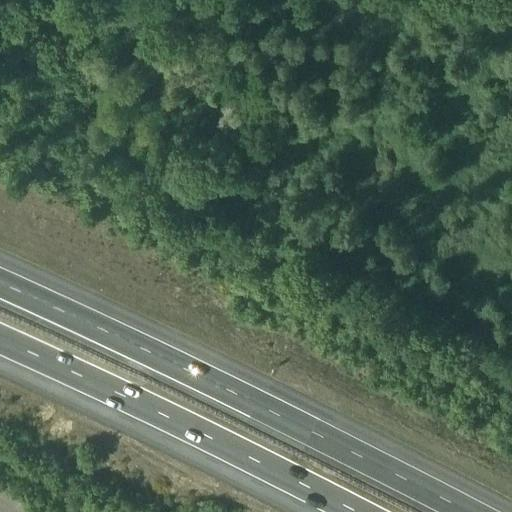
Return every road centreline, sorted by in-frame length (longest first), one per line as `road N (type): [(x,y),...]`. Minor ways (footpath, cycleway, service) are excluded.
road 1 (motorway): [(471,511),(0,283)]
road 2 (motorway): [(0,339),(355,511)]
